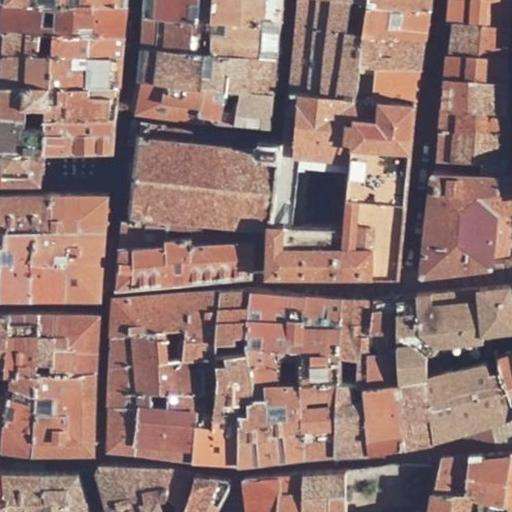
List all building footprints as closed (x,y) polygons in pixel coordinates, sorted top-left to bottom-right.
[(0,0),(0,26),(46,28),(49,0),(0,0)] [(128,13),(130,0),(118,0),(61,0),(59,28),(126,29),(128,13)] [(213,0),(147,0),(147,2),(146,13),(211,18),(213,0)] [(284,0),(213,0),(211,18),(207,48),(215,48),(279,55),(282,29),(284,0)] [(302,0),(297,43),(292,89),(355,95),(356,91),(359,59),(362,29),(363,24),(349,23),(351,0),(302,0)] [(431,19),(433,7),(366,0),(363,24),(362,29),(429,37),(431,19)] [(449,22),(455,22),(511,25),(511,20),(511,0),(450,0),(450,5),(449,22)] [(211,18),(146,13),(145,27),(144,42),(207,48),(211,18)] [(511,27),(511,25),(455,22),(454,39),(453,52),(510,56),(511,38),(511,27)] [(0,82),(46,84),(48,64),(55,65),(59,28),(46,28),(0,26),(0,82)] [(126,29),(59,28),(55,65),(54,78),(122,82),(125,50),(126,29)] [(427,53),(429,37),(362,29),(359,59),(425,68),(427,53)] [(203,81),(276,90),(279,55),(215,48),(213,61),(205,61),(207,48),(144,42),(143,55),(141,74),(203,81)] [(510,56),(453,52),(450,52),(449,63),(448,76),(511,82),(510,56)] [(421,98),(425,68),(359,59),(356,91),(419,99),(421,98)] [(138,107),(198,113),(203,81),(141,74),(140,90),(138,107)] [(511,82),(448,76),(446,91),(445,107),(511,112),(511,82)] [(51,108),(119,112),(119,105),(122,82),(54,78),(53,85),(51,108)] [(275,104),(276,90),(203,81),(198,113),(273,121),(275,104)] [(0,146),(28,146),(30,126),(49,127),(51,108),(53,85),(46,84),(0,82),(0,146)] [(417,117),(419,99),(356,91),(355,95),(292,89),(290,107),(287,136),(298,137),(294,232),(273,230),(273,246),(271,270),(400,273),(409,185),(417,117)] [(444,117),(443,128),(511,130),(511,112),(445,107),(444,117)] [(49,127),(47,145),(58,145),(116,144),(119,112),(51,108),(49,127)] [(136,208),(135,220),(258,229),(273,230),(294,232),(298,137),(287,136),(145,120),(144,131),(141,131),(140,146),(135,193),(134,201),(134,208),(136,208)] [(511,130),(443,128),(441,148),(440,158),(483,160),(511,158),(511,142),(511,130)] [(44,176),(47,145),(28,146),(0,146),(0,177),(19,178),(44,177),(44,176)] [(91,167),(110,167),(110,145),(51,147),(51,161),(91,160),(91,167)] [(511,158),(483,160),(483,165),(484,170),(436,169),(434,189),(425,270),(511,260),(510,218),(511,217),(511,170),(511,164),(511,158)] [(74,225),(108,225),(109,191),(52,192),(44,192),(0,192),(0,225),(7,225),(74,225)] [(182,278),(255,272),(257,246),(258,229),(135,220),(126,220),(123,253),(121,283),(182,278)] [(68,295),(74,225),(7,225),(2,294),(25,294),(68,295)] [(106,259),(108,225),(74,225),(68,295),(76,295),(103,295),(106,259)] [(257,246),(273,246),(273,230),(258,229),(257,246)] [(511,328),(511,309),(507,282),(421,292),(408,294),(412,344),(484,338),(483,330),(511,328)] [(250,343),(253,286),(236,286),(224,287),(220,340),(250,343)] [(294,351),(294,291),(278,289),(253,286),(250,343),(250,349),(281,350),(294,351)] [(220,340),(224,287),(203,290),(120,296),(119,320),(118,331),(155,334),(153,363),(168,364),(169,337),(186,338),(185,365),(213,366),(217,367),(220,340)] [(307,351),(307,293),(301,292),(294,291),(294,351),(307,351)] [(346,357),(346,297),(326,294),(307,293),(307,351),(307,377),(346,378),(346,357)] [(412,344),(408,294),(396,295),(377,297),(388,380),(398,380),(415,378),(412,344)] [(388,380),(377,297),(363,297),(346,297),(346,357),(375,358),(377,380),(388,380)] [(10,369),(14,310),(0,309),(0,445),(4,445),(9,380),(10,369)] [(40,369),(44,310),(23,310),(14,310),(10,369),(21,371),(20,381),(40,381),(40,369)] [(53,310),(44,310),(40,369),(99,368),(101,311),(94,311),(60,310),(53,310)] [(155,334),(118,331),(116,366),(114,406),(155,407),(156,390),(174,391),(173,408),(190,413),(189,420),(200,423),(201,414),(208,414),(213,366),(185,365),(168,364),(153,363),(155,334)] [(250,349),(250,343),(220,340),(217,367),(214,414),(208,414),(201,414),(200,423),(197,457),(223,456),(244,455),(248,376),(250,349)] [(250,349),(248,376),(282,377),(281,350),(250,349)] [(511,413),(511,380),(504,358),(472,368),(456,373),(468,429),(511,413)] [(99,368),(40,369),(40,381),(40,391),(53,392),(53,406),(38,405),(36,449),(46,449),(97,448),(99,368)] [(428,377),(438,436),(453,433),(468,429),(456,373),(450,375),(432,377),(428,377)] [(248,376),(244,455),(275,453),(308,452),(307,377),(282,377),(248,376)] [(307,377),(308,452),(331,451),(339,450),(346,378),(307,377)] [(428,377),(415,378),(398,380),(408,442),(415,441),(438,436),(428,377)] [(346,378),(339,450),(345,449),(374,448),(368,392),(359,392),(358,379),(346,378)] [(9,380),(4,445),(17,447),(36,449),(38,405),(40,391),(40,381),(20,381),(9,380)] [(398,380),(388,380),(377,380),(367,380),(368,392),(374,448),(397,444),(408,442),(398,380)] [(155,407),(114,406),(114,415),(112,447),(165,453),(197,457),(200,423),(189,420),(190,413),(173,408),(174,391),(156,390),(155,407)] [(511,451),(496,452),(474,452),(468,493),(476,493),(511,495),(511,451)] [(468,493),(474,452),(444,457),(436,491),(468,493)] [(198,511),(199,472),(161,465),(103,464),(102,465),(101,466),(112,511),(198,511)] [(319,469),(306,470),(311,511),(349,511),(350,467),(319,469)] [(0,511),(17,511),(12,470),(0,468),(0,511)] [(68,472),(12,470),(17,511),(53,511),(54,503),(62,503),(62,511),(93,511),(82,472),(68,472)] [(311,511),(306,470),(249,475),(252,511),(311,511)] [(234,478),(199,472),(198,511),(214,511),(219,504),(234,478)] [(468,493),(436,491),(433,508),(432,511),(471,511),(476,493),(468,493)]
